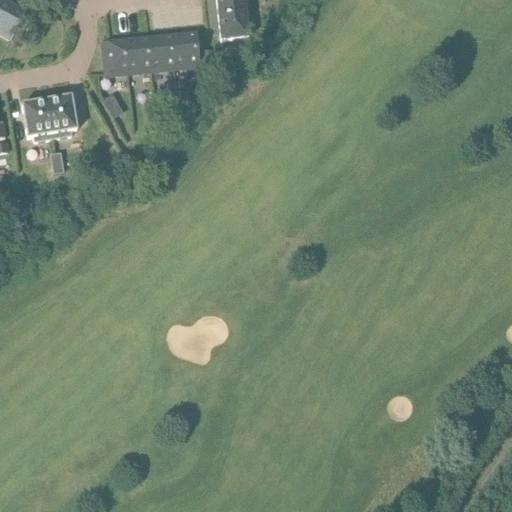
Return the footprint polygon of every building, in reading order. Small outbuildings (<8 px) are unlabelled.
[(215,0),(219,37),(220,44),(248,41),(243,0),(215,0)] [(0,38),(10,44),(25,14),(0,1),(0,38)] [(175,72),(198,70),(194,39),(172,41),(175,72)] [(172,41),(149,43),(152,75),(175,72),(172,41)] [(130,77),(152,75),(149,43),(126,46),(130,77)] [(105,80),(130,77),(126,46),(104,48),(102,48),(105,80)] [(207,54),(198,55),(200,67),(208,66),(207,54)] [(70,100),(46,104),(52,143),(71,140),(70,135),(76,134),(70,100)] [(33,146),(52,143),(46,104),(21,108),(27,142),(33,141),(33,146)] [(60,158),(50,160),(51,169),(61,167),(60,158)] [(51,169),(53,179),(63,177),(61,167),(51,169)]
